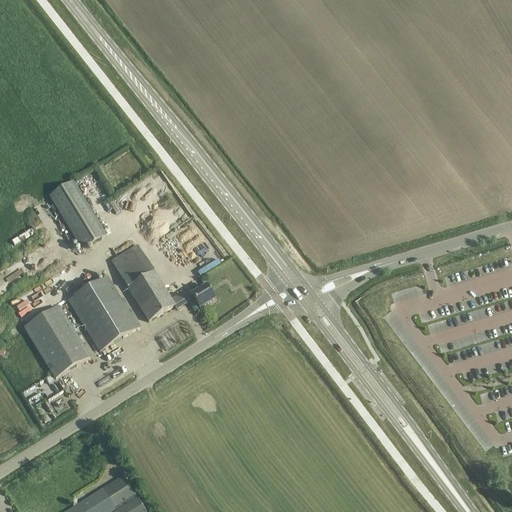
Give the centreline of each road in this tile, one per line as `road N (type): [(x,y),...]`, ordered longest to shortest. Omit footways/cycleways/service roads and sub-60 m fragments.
road 1 (secondary): [(295,283),(75,0)]
road 2 (unclassified): [(0,472),(252,314)]
road 3 (secondary): [(420,445),(369,367),(309,301)]
road 4 (secondary): [(309,301),(420,445)]
road 5 (unclassified): [(370,270),(511,226)]
